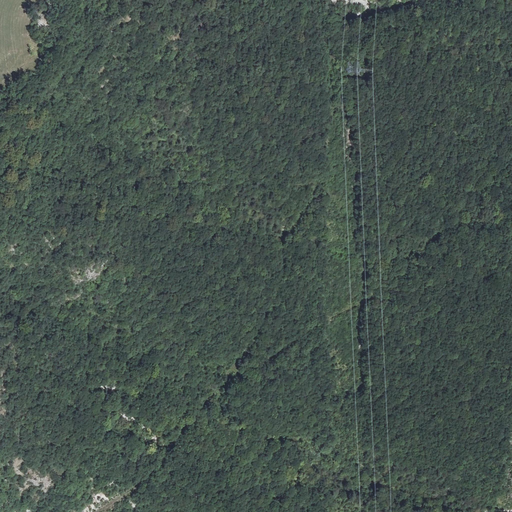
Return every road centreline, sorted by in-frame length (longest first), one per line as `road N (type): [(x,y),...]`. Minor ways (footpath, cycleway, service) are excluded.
road 1 (track): [(511,146),(381,286),(237,366),(288,279),(287,230),(325,171),(324,22)]
road 2 (track): [(237,366),(196,400),(136,481),(97,511)]
